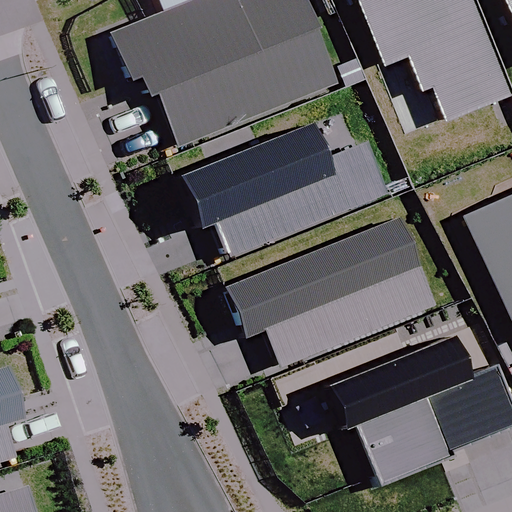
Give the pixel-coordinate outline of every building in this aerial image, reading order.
[(150,86),(172,143),(330,80),(297,0),(231,0),(230,0),(188,0),(107,32),(124,76),(133,72),(140,90),(150,86)] [(503,92),(466,0),(351,0),(376,60),(401,50),(416,89),(428,85),(441,117),(503,92)] [(511,0),(499,0),(511,27),(511,0)] [(302,121),(171,173),(190,220),(205,214),(221,254),(379,191),(359,142),(317,158),(302,121)] [(511,189),(459,214),(511,328),(511,189)] [(392,218),(221,286),(240,334),(260,326),(274,362),(426,301),(392,218)] [(116,290),(84,289),(82,350),(114,351),(116,290)] [(442,334),(319,383),(336,424),(349,419),(373,480),(447,451),(446,448),(511,422),(511,421),(490,365),(459,378),(442,334)] [(0,416),(9,414),(0,383),(0,456),(7,455),(0,432),(0,416)] [(27,511),(19,484),(0,489),(0,511),(27,511)]
